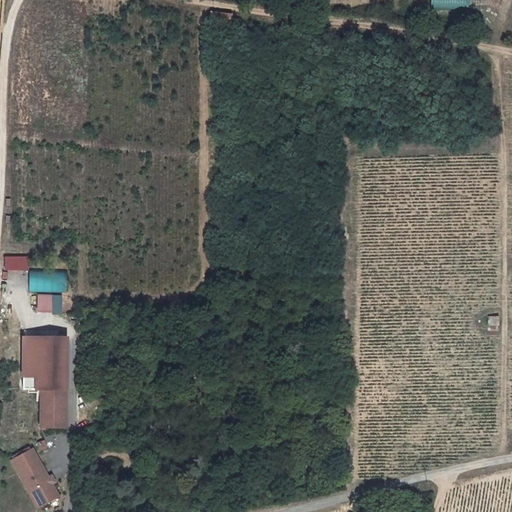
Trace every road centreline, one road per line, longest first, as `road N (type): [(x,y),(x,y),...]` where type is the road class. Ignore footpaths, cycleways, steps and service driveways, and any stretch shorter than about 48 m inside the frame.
road 1 (track): [(506,460),(500,57)]
road 2 (track): [(192,0),(417,35),(511,60)]
road 3 (residential): [(280,511),(511,459)]
road 4 (track): [(20,0),(7,51),(0,189)]
